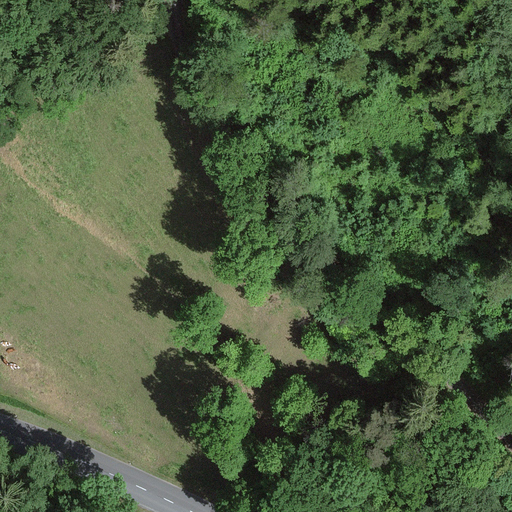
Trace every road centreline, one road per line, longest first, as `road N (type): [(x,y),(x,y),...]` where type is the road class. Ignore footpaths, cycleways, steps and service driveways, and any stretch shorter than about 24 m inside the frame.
road 1 (track): [(176,0),(176,30),(195,84),(257,185),(291,228),(511,441)]
road 2 (secondary): [(0,430),(192,511)]
